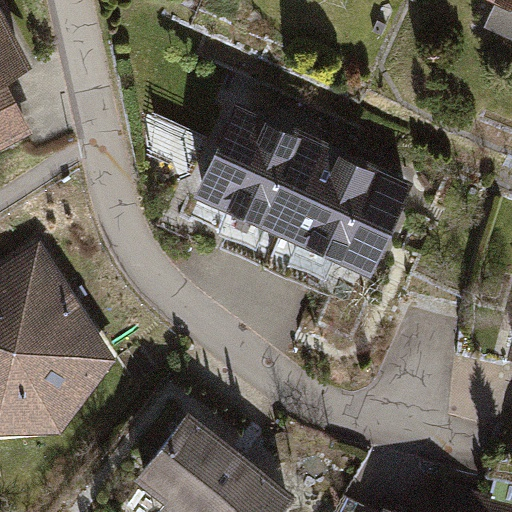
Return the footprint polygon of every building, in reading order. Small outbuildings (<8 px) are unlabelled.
[(511,0),(476,0),(487,5),(475,33),(507,47),(511,36),(511,0)] [(0,30),(0,158),(28,145),(1,90),(25,78),(0,30)] [(320,146),(231,107),(185,211),(274,250),(320,146)] [(408,185),(320,146),(274,250),(362,289),(408,185)] [(107,354),(37,251),(0,272),(0,420),(58,420),(107,354)] [(511,332),(502,368),(511,371),(511,332)] [(287,511),(292,506),(182,422),(128,492),(155,511),(287,511)] [(434,511),(511,511),(511,509),(440,491),(434,511)]
